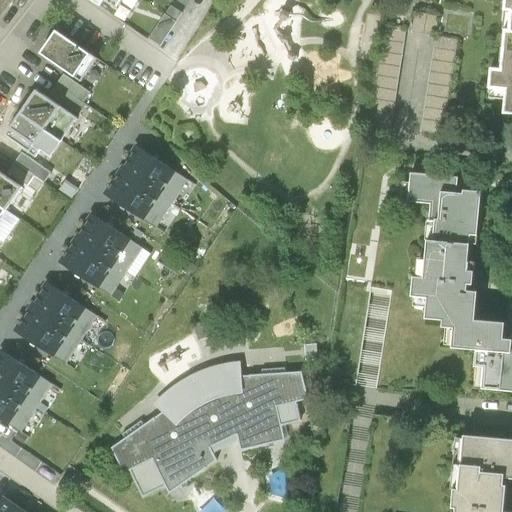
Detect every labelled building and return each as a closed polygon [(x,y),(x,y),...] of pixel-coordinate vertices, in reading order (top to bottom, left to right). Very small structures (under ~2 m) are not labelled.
[(0,0),(0,14),(9,3),(4,0),(0,0)] [(91,0),(100,6),(103,1),(116,9),(121,0),(91,0)] [(164,10),(147,36),(160,45),(177,19),(164,10)] [(438,16),(415,12),(412,34),(435,38),(438,16)] [(406,32),(383,28),(365,146),(388,150),(406,32)] [(511,29),(506,29),(502,69),(492,68),(490,89),(507,91),(505,113),(511,113),(511,29)] [(98,59),(56,30),(40,53),(81,82),(98,59)] [(459,42),(435,38),(420,132),(444,136),(459,42)] [(78,118),(36,90),(21,113),(62,141),(78,118)] [(21,113),(5,136),(36,158),(41,150),(51,156),(62,141),(21,113)] [(138,142),(121,167),(171,201),(188,176),(138,142)] [(121,167),(103,192),(154,227),(171,201),(121,167)] [(23,187),(0,171),(0,205),(7,210),(23,187)] [(435,223),(433,241),(471,244),(471,236),(477,237),(481,193),(464,191),(463,195),(455,194),(456,180),(409,175),(407,204),(430,206),(429,222),(435,223)] [(94,212),(77,237),(127,271),(144,246),(94,212)] [(77,237),(59,262),(110,297),(127,271),(77,237)] [(444,327),(456,328),(476,321),(479,293),(468,292),(468,284),(474,284),(475,272),(468,271),(471,244),(433,241),(428,241),(425,278),(414,277),(412,297),(428,298),(427,319),(444,320),(444,327)] [(379,279),(386,262),(373,257),(366,274),(379,279)] [(47,280),(30,306),(80,340),(97,315),(47,280)] [(30,306),(12,330),(63,366),(80,340),(30,306)] [(506,324),(476,321),(456,328),(454,348),(477,350),(475,368),(484,369),(482,390),(511,392),(511,337),(510,338),(510,341),(504,340),(506,324)] [(213,336),(208,322),(195,326),(199,340),(213,336)] [(4,347),(0,351),(0,380),(37,406),(54,381),(4,347)] [(112,449),(124,473),(132,469),(142,492),(165,481),(171,494),(217,460),(212,447),(237,436),(241,452),(286,440),(281,424),(301,420),(297,402),(308,399),(303,372),(243,376),(242,362),(224,364),(210,368),(192,376),(173,387),(162,397),(155,406),(164,413),(112,449)] [(0,380),(0,418),(20,432),(37,406),(0,380)] [(511,438),(464,435),(461,463),(483,465),(483,471),(506,473),(506,478),(511,478),(511,438)] [(453,507),(457,507),(506,511),(508,484),(505,484),(506,478),(506,473),(483,471),(483,465),(461,463),(459,489),(455,488),(453,507)] [(24,511),(4,498),(0,503),(0,511),(24,511)]
